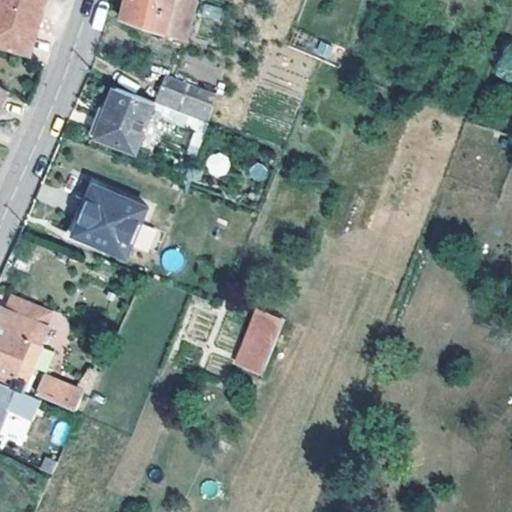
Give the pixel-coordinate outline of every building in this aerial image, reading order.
[(46,0),(0,0),(0,1),(0,43),(18,49),(23,32),(36,36),(46,0)] [(196,0),(124,0),(120,18),(185,41),(196,0)] [(23,32),(18,49),(31,53),(36,36),(23,32)] [(511,43),(503,41),(495,77),(511,80),(511,43)] [(0,105),(10,91),(0,84),(0,105)] [(136,152),(155,102),(115,86),(97,137),(136,152)] [(156,102),(208,122),(213,105),(162,86),(156,102)] [(206,160),(215,175),(229,167),(220,152),(206,160)] [(149,206),(95,185),(75,234),(127,256),(149,206)] [(182,251),(164,250),(162,269),(180,271),(182,251)] [(24,317),(47,326),(54,307),(10,290),(2,309),(24,317)] [(24,317),(2,309),(0,314),(0,369),(17,376),(13,386),(22,390),(47,326),(24,317)] [(270,342),(253,335),(243,359),(259,367),(270,342)] [(0,380),(13,386),(17,376),(0,369),(0,380)] [(85,391),(45,374),(37,393),(77,409),(85,391)] [(0,380),(0,421),(7,407),(32,418),(40,398),(22,390),(13,386),(0,380)] [(53,475),(58,465),(48,460),(44,470),(53,475)]
